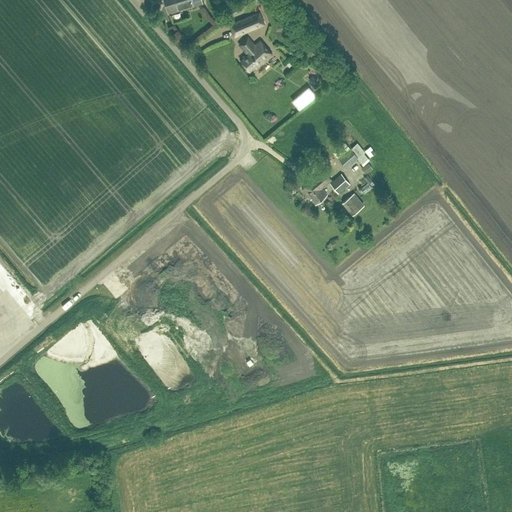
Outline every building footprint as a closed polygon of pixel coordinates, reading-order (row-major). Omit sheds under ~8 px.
[(164,0),(168,12),(200,4),(202,3),(201,0),(164,0)] [(234,36),(239,34),(264,23),(259,11),(233,22),(229,24),(234,36)] [(248,54),(240,61),(249,71),(254,66),(256,68),(272,54),(260,40),(254,45),(247,37),(239,44),(248,54)] [(344,141),(333,152),(338,158),(350,148),(344,141)] [(347,167),(357,158),(363,165),(369,159),(363,152),(365,151),(358,143),(349,150),(339,159),(347,167)] [(317,176),(314,178),(313,177),(301,188),(314,203),(326,193),(321,186),(331,178),(323,169),(316,175),(317,176)] [(337,192),(348,182),(340,172),(328,181),(337,192)] [(351,214),(362,204),(352,192),(341,202),(351,214)] [(102,281),(117,295),(128,284),(113,270),(102,281)] [(12,312),(19,309),(15,301),(9,304),(12,312)] [(171,383),(186,376),(168,340),(153,347),(171,383)]
